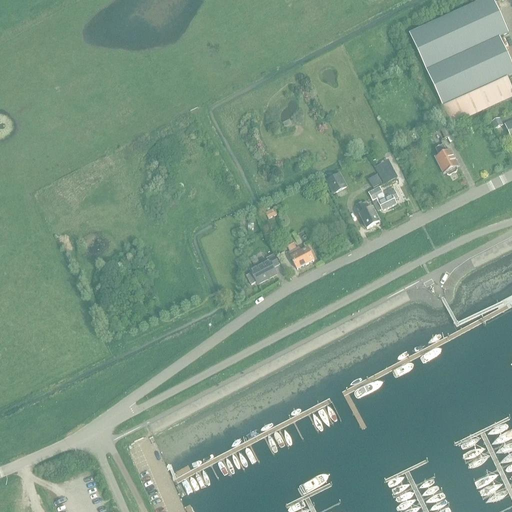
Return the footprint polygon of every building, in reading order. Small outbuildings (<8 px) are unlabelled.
[(484,0),(409,35),(451,126),(511,98),(511,89),(507,78),(511,75),(511,66),(499,38),(508,34),(492,0),(484,0)] [(510,137),(511,135),(511,119),(510,121),(507,116),(502,118),(510,137)] [(440,128),(444,137),(450,135),(445,126),(440,128)] [(447,138),(451,147),(458,144),(453,135),(447,138)] [(447,150),(445,151),(441,145),(435,148),(438,155),(434,157),(443,173),(445,173),(446,174),(448,175),(455,172),(456,169),(455,167),(456,166),(447,150)] [(374,169),(383,184),(391,179),(383,164),(374,169)] [(326,181),(332,194),(345,187),(338,175),(326,181)] [(367,180),(372,189),(381,184),(376,175),(367,180)] [(392,188),(382,193),(378,187),(367,193),(377,211),(381,209),(382,211),(395,203),(393,199),(397,197),(392,188)] [(371,208),(369,209),(365,201),(357,205),(361,213),(359,214),(366,228),(378,222),(371,208)] [(265,213),(268,220),(276,215),(273,209),(265,213)] [(297,247),(295,248),(291,240),(284,243),(288,251),(286,252),(296,269),(312,260),(305,247),(299,250),(297,247)] [(257,281),(258,284),(276,274),(272,267),(278,264),(272,255),(267,258),(268,261),(250,271),(251,272),(244,276),(249,285),(257,281)] [(259,262),(256,256),(250,259),(253,265),(259,262)]
